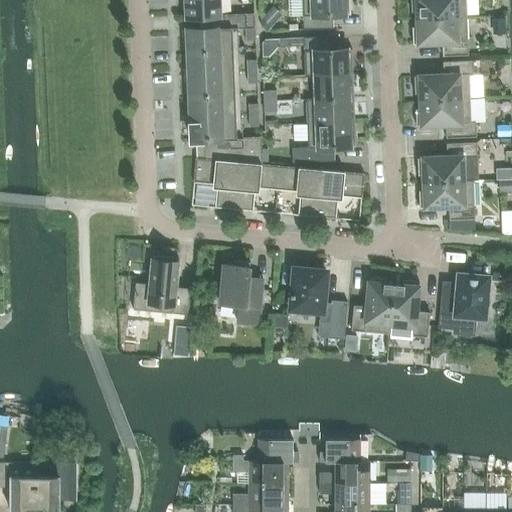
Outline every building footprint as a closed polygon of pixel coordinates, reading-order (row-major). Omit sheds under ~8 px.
[(220,14),(219,0),(184,0),(185,17),(201,16),(201,28),(187,29),(187,30),(232,28),(245,28),(255,27),(254,13),(220,14)] [(350,0),(302,0),(303,29),(333,28),(333,14),(351,14),(350,0)] [(417,18),(467,16),(466,0),(411,0),(412,11),(417,11),(417,18)] [(468,55),(467,16),(417,18),(417,26),(412,26),(413,44),(442,42),(443,56),(468,55)] [(255,39),(255,27),(245,28),(246,40),(255,39)] [(233,50),(232,28),(187,30),(188,51),(233,50)] [(353,73),(352,48),(330,49),(330,36),(304,37),(305,75),(353,73)] [(188,51),(189,73),(234,72),(233,50),(188,51)] [(247,60),(247,71),(257,71),(256,59),(247,60)] [(420,93),(420,100),(470,98),(469,75),(474,75),(473,60),(443,61),(443,74),(414,75),(415,93),(420,93)] [(248,83),(257,82),(257,71),(247,71),(248,83)] [(235,93),(234,72),(189,73),(189,95),(235,93)] [(306,98),(306,99),(354,97),(353,73),(305,75),(305,76),(315,75),(316,98),(306,98)] [(263,90),(264,100),(277,100),(277,90),(263,90)] [(189,95),(190,117),(236,115),(235,93),(189,95)] [(306,99),(307,123),(355,121),(354,97),(306,99)] [(471,122),(470,98),(420,100),(421,108),(415,108),(416,125),(445,124),(446,137),(476,136),(476,121),(471,122)] [(264,100),(264,111),(277,111),(277,100),(264,100)] [(248,103),(249,115),(258,114),(258,103),(248,103)] [(249,127),(259,127),(258,114),(249,115),(249,127)] [(205,158),(238,161),(262,163),(261,136),(237,137),(236,115),(190,117),(191,140),(204,140),(205,158)] [(356,146),(356,145),(355,121),(307,123),(309,161),(334,160),(334,147),(356,146)] [(423,174),(424,182),(473,180),(473,179),(464,179),(463,157),(477,156),(476,142),(446,143),(447,156),(417,157),(418,175),(423,174)] [(238,161),(205,158),(196,157),(193,181),(195,182),(195,181),(214,183),(217,187),(215,207),(234,209),(238,161)] [(258,187),(278,189),(280,165),(262,163),(238,161),(234,209),(253,210),(255,190),(258,187)] [(299,214),(317,216),(322,169),(280,165),(278,189),(297,190),(300,194),(299,214)] [(511,168),(498,169),(498,178),(511,177),(511,168)] [(342,194),(361,196),(361,197),(362,197),(364,173),(322,169),(317,216),(336,218),(338,198),(342,194)] [(419,207),(449,206),(449,219),(475,218),(473,180),(424,182),(424,189),(419,190),(419,207)] [(179,257),(153,255),(150,283),(136,282),(133,309),(187,314),(190,287),(176,286),(179,257)] [(223,263),(220,303),(239,304),(237,321),(259,323),(262,283),(248,282),(250,261),(233,260),(233,264),(223,263)] [(294,268),(291,308),(320,310),(319,321),(318,336),(328,337),(344,338),(347,301),(331,299),(331,303),(323,302),(326,270),(294,268)] [(443,284),(439,326),(454,328),(453,332),(474,334),(476,315),(484,316),(488,276),(459,274),(458,286),(443,284)] [(386,283),(387,278),(369,276),(367,305),(353,304),(351,330),(389,333),(394,284),(386,283)] [(401,284),(394,284),(389,333),(390,333),(391,324),(413,326),(412,335),(427,337),(429,311),(416,310),(419,281),(402,279),(401,284)] [(258,461),(288,461),(299,461),(299,453),(293,453),(293,439),(258,439),(258,460),(258,461)] [(319,461),(335,461),(360,461),(360,460),(360,439),(325,439),(325,453),(319,453),(319,461)] [(233,450),(233,461),(243,461),(243,460),(243,450),(233,450)] [(406,461),(419,460),(419,454),(406,451),(406,461)] [(249,472),(249,482),(288,482),(288,461),(258,461),(258,460),(243,460),(243,461),(233,461),(233,471),(249,472)] [(335,471),(319,471),(319,482),(370,482),(370,460),(360,460),(360,461),(335,461),(335,471)] [(0,461),(0,486),(10,486),(10,510),(35,510),(35,475),(35,462),(0,461)] [(59,476),(35,475),(35,510),(60,510),(60,502),(72,502),(72,462),(59,462),(59,476)] [(392,482),(408,482),(408,469),(392,469),(392,482)] [(288,504),(288,482),(249,482),(249,493),(233,493),(233,504),(288,504)] [(370,504),(370,482),(319,482),(319,493),(335,493),(335,504),(370,504)] [(410,504),(410,482),(398,482),(398,505),(399,505),(410,504)]
